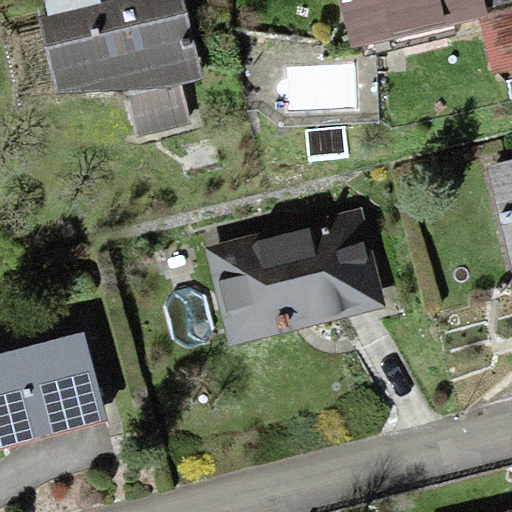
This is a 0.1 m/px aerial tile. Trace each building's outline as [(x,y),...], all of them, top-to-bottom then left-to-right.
[(168,0),(39,31),(56,100),(196,98),(168,0)] [(468,0),(333,0),(344,47),(472,19),(468,0)] [(511,170),(489,176),(511,278),(511,277),(511,170)] [(368,239),(214,265),(227,342),(381,315),(368,239)] [(76,353),(0,373),(0,454),(97,429),(76,353)]
